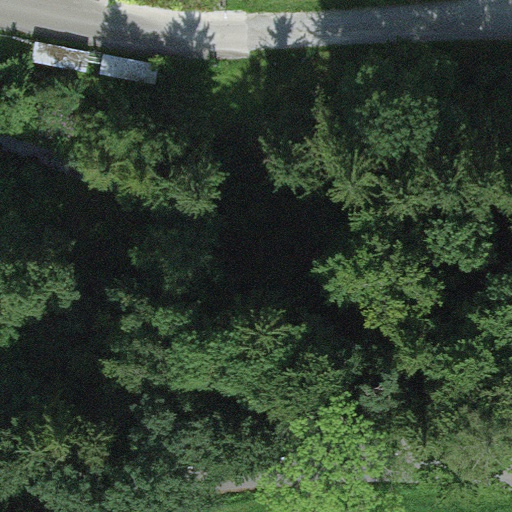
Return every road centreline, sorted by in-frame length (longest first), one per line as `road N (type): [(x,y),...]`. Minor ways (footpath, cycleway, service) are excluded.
road 1 (tertiary): [(0,477),(283,466),(511,469)]
road 2 (track): [(511,17),(249,38)]
road 3 (residential): [(249,38),(94,32),(0,16)]
